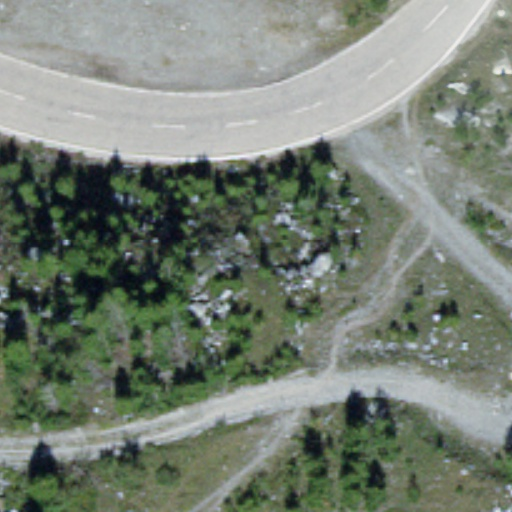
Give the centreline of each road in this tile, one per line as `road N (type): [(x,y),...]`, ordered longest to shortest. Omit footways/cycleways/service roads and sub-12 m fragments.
road 1 (track): [(0,445),(62,450),(315,388),(384,386),(511,428)]
road 2 (tertiary): [(0,90),(100,118),(254,120),(354,84),(449,0)]
road 3 (track): [(511,301),(410,202),(354,84)]
